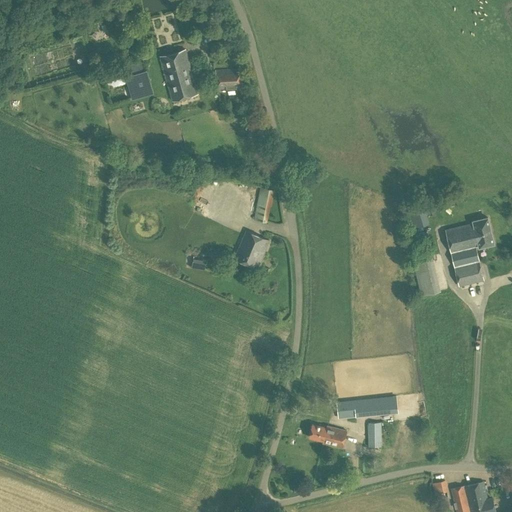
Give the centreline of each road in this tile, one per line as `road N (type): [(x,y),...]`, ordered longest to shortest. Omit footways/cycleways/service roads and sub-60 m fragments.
road 1 (unclassified): [(258,500),(296,343),(298,277),(279,149),(235,0)]
road 2 (unclassified): [(258,500),(276,504),(419,469),(511,467)]
